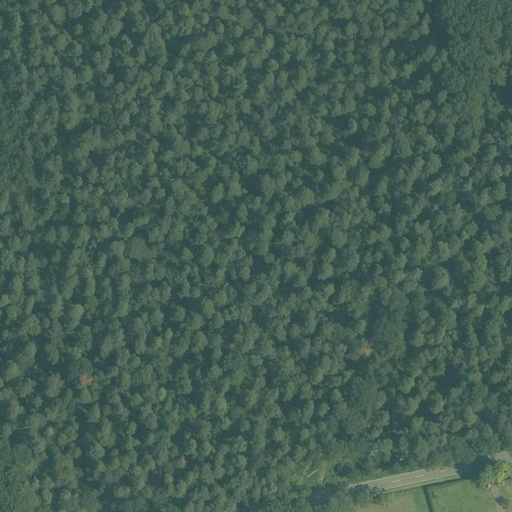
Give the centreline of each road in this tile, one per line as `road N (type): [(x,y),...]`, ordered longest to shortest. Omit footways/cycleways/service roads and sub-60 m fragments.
road 1 (track): [(488,0),(479,81),(315,499)]
road 2 (tertiary): [(255,511),(511,457)]
